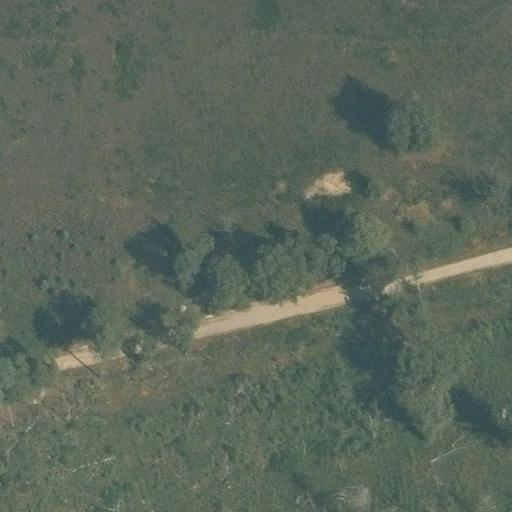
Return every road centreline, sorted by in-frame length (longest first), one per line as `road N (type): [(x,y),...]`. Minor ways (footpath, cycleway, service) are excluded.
road 1 (unknown): [(511,253),(0,375)]
road 2 (track): [(511,261),(0,382)]
